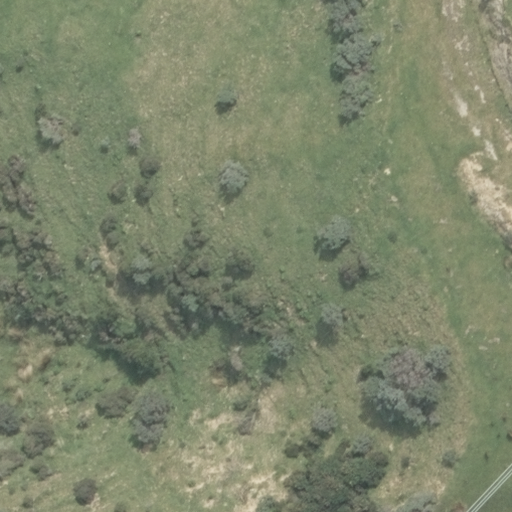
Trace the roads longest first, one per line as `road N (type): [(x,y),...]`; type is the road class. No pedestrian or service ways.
road 1 (track): [(423,0),(410,131),(495,399),(466,511)]
road 2 (track): [(435,0),(464,128),(511,160)]
